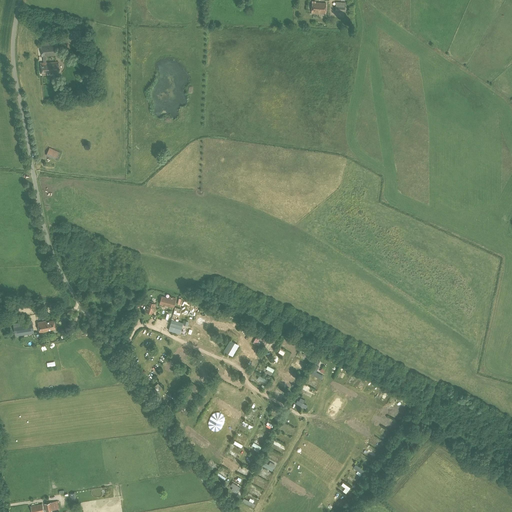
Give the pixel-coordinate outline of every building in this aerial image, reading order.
[(326,2),(315,2),(316,1),(312,1),(311,12),(325,13),(326,2)] [(345,11),(345,10),(346,10),(346,6),(345,6),(345,2),(336,1),(336,11),(345,11)] [(69,31),(69,39),(80,39),(81,31),(69,31)] [(47,74),(59,72),(58,61),(46,62),(45,56),(57,55),(56,41),(41,42),(42,56),(43,56),(44,62),(41,62),(42,75),(47,74)] [(90,81),(89,71),(82,72),(82,74),(79,75),(80,82),(90,81)] [(60,152),(49,147),(46,155),(57,160),(60,152)] [(169,298),(161,296),(160,303),(166,305),(167,304),(172,306),(174,305),(175,300),(173,299),(174,297),(169,296),(169,298)] [(155,304),(148,302),(146,310),(153,312),(155,304)] [(175,307),(172,319),(169,329),(180,333),(183,323),(178,321),(181,308),(175,307)] [(16,323),(18,333),(15,334),(16,340),(19,339),(19,334),(34,332),(32,320),(16,323)] [(38,322),(40,332),(48,330),(48,329),(55,328),(54,320),(46,321),(46,320),(38,322)] [(239,345),(230,339),(223,350),(232,356),(239,345)] [(283,341),(279,350),(285,353),(290,344),(283,341)] [(260,359),(257,360),(255,363),(256,367),(260,368),(263,367),(265,364),(264,360),(260,359)] [(311,373),(322,379),(325,375),(318,371),(322,364),(320,363),(320,364),(317,363),(311,373)] [(270,364),(265,372),(270,376),(276,367),(270,364)] [(288,375),(298,380),(300,375),(291,370),(288,375)] [(186,414),(202,388),(191,382),(175,408),(186,414)] [(312,398),(314,394),(305,389),(302,394),(312,398)] [(382,402),(384,400),(386,400),(389,393),(383,390),(379,401),(382,402)] [(252,405),(249,409),(259,415),(261,412),(252,405)] [(390,419),(388,423),(396,428),(398,424),(390,419)] [(268,424),(266,427),(272,430),(275,424),(266,420),(265,423),(268,424)] [(251,433),(253,430),(242,423),(239,427),(251,433)] [(292,437),(294,433),(285,427),(283,430),(292,437)] [(266,441),(268,436),(260,432),(258,436),(266,441)] [(227,456),(237,461),(239,456),(229,451),(227,456)] [(370,464),(372,462),(365,456),(362,459),(370,464)] [(277,465),(271,462),(270,465),(265,463),(263,467),(274,472),(277,465)] [(363,474),(365,470),(358,465),(355,469),(363,474)] [(261,477),(270,480),(271,478),(268,477),(269,474),(264,472),(261,477)] [(351,474),(349,478),(356,483),(359,479),(351,474)] [(260,482),(261,479),(258,477),(255,485),(265,489),(267,485),(260,482)] [(341,491),(349,495),(352,488),(345,484),(341,491)] [(46,511),(52,510),(59,509),(58,502),(56,502),(56,501),(44,503),(46,511)]
